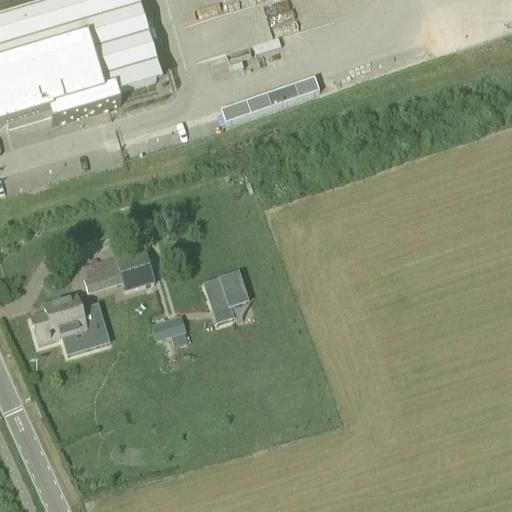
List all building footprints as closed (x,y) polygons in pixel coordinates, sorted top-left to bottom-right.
[(155,86),(129,0),(30,0),(0,9),(0,137),(49,122),(51,131),(120,110),(116,97),(155,86)] [(125,297),(152,288),(141,253),(80,273),(88,299),(122,289),(125,297)] [(250,277),(218,287),(230,325),(245,320),(243,310),(259,305),(250,277)] [(38,350),(85,336),(76,302),(43,312),(45,318),(30,323),(38,350)] [(170,342),(166,326),(151,330),(156,346),(170,342)] [(184,338),(170,342),(174,352),(187,348),(184,338)]
